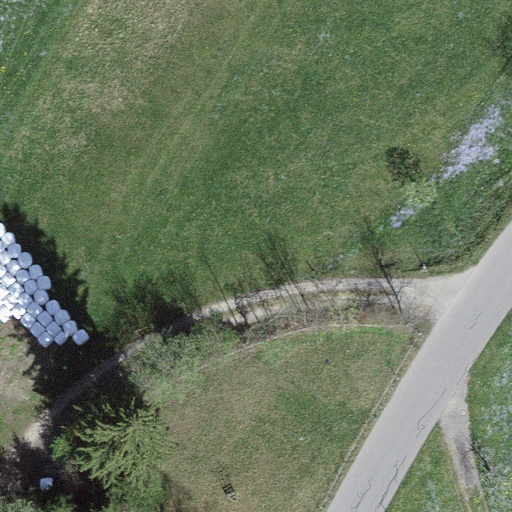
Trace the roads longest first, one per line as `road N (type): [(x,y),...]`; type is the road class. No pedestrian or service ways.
road 1 (track): [(487,297),(266,308),(174,337),(88,393),(0,492)]
road 2 (unclassified): [(511,265),(453,346),(356,511)]
